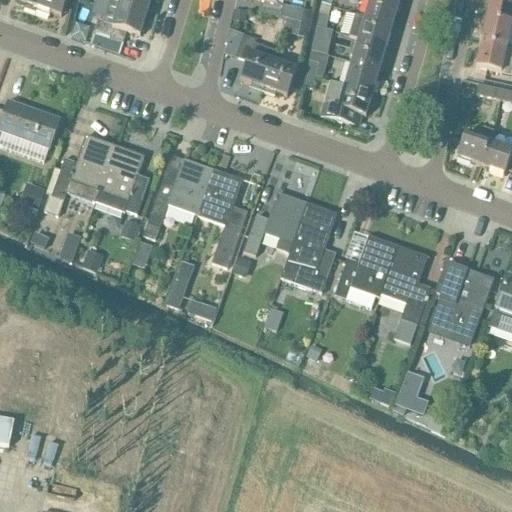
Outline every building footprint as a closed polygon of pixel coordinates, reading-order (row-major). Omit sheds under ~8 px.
[(24,11),(36,16),(41,0),(15,0),(15,3),(26,7),(24,11)] [(41,0),(36,16),(48,20),(50,16),(61,20),(67,0),(41,0)] [(111,0),(111,4),(117,6),(117,7),(146,16),(151,0),(111,0)] [(277,7),(278,0),(248,0),(248,1),(260,4),(257,16),(280,21),(283,8),(277,7)] [(383,0),(369,0),(364,19),(392,28),(399,5),(383,0)] [(511,2),(504,0),(490,0),(486,22),(498,27),(511,30),(511,27),(511,2)] [(139,39),(146,16),(117,7),(110,30),(97,26),(94,38),(122,47),(126,35),(139,39)] [(232,15),(230,24),(244,25),(246,14),(233,13),(232,15)] [(303,13),(301,26),(301,27),(310,29),(313,15),(303,13)] [(319,17),(316,30),(327,33),(330,34),(332,34),(335,20),(319,17)] [(364,19),(357,42),(385,51),(392,28),(364,19)] [(486,22),(480,46),(507,53),(511,30),(498,27),(486,22)] [(75,26),(71,40),(81,43),(85,45),(89,30),(85,29),(83,28),(77,26),(75,26)] [(298,40),(307,42),(308,42),(310,29),(301,27),(301,26),(298,40)] [(327,33),(316,30),(313,43),(323,45),(326,33),(330,34),(327,33)] [(228,33),(223,57),(235,61),(247,65),(240,84),(251,88),(250,91),(262,96),(273,64),(276,55),(254,47),(255,43),(244,39),(228,33)] [(357,42),(351,65),(379,74),(385,51),(357,42)] [(502,77),(507,53),(480,46),(475,71),(502,77)] [(273,64),(262,96),(274,100),(276,96),(287,100),(297,73),(273,64)] [(308,65),(306,78),(315,80),(317,67),(308,65)] [(351,65),(344,88),(372,97),(379,74),(351,65)] [(306,78),(303,91),(312,93),(315,80),(306,78)] [(323,108),(320,120),(343,126),(358,131),(361,119),(365,120),(372,97),(344,88),(330,84),(323,108)] [(476,99),(500,104),(502,94),(478,89),(476,99)] [(511,95),(502,94),(500,104),(511,106),(511,95)] [(0,114),(0,151),(44,167),(48,154),(49,153),(59,124),(8,105),(4,116),(0,114)] [(456,161),(480,170),(490,145),(493,135),(482,131),(478,141),(465,136),(456,161)] [(49,198),(43,215),(57,221),(63,205),(66,197),(94,207),(95,207),(99,196),(99,195),(115,150),(85,140),(76,167),(64,163),(60,174),(54,172),(45,197),(49,198)] [(511,152),(490,145),(480,170),(504,178),(508,168),(511,169),(511,152)] [(99,196),(95,207),(123,217),(124,215),(136,220),(149,184),(137,180),(144,161),(115,150),(99,195),(99,196)] [(221,156),(215,172),(224,175),(230,159),(221,156)] [(167,210),(196,220),(212,174),(183,164),(173,191),(162,187),(142,241),(155,245),(167,210)] [(241,185),(212,174),(196,220),(225,230),(211,268),(226,273),(246,217),(232,212),(241,185)] [(26,187),(19,206),(38,213),(45,194),(26,187)] [(253,228),(243,256),(256,261),(264,238),(279,244),(276,253),(289,257),(292,248),(307,208),(277,197),(268,224),(256,220),(253,228)] [(289,257),(280,283),(321,297),(325,286),(325,285),(335,257),(323,253),(336,218),(307,208),(292,248),(289,257)] [(128,223),(124,238),(134,241),(140,227),(128,223)] [(31,242),(29,247),(44,254),(46,249),(48,243),(34,236),(31,242)] [(346,304),(346,303),(370,312),(374,301),(379,303),(380,300),(398,251),(368,240),(358,267),(347,263),(334,300),(346,304)] [(139,246),(135,257),(148,262),(152,250),(139,246)] [(398,251),(380,300),(405,309),(399,325),(393,344),(409,349),(416,331),(421,332),(429,308),(425,306),(430,292),(417,288),(427,261),(398,251)] [(80,259),(77,268),(82,270),(81,271),(96,277),(102,260),(87,254),(85,261),(80,259)] [(237,262),(232,277),(245,281),(251,266),(237,262)] [(467,349),(472,337),(491,286),(446,269),(436,297),(441,299),(428,334),(467,349)] [(511,280),(507,278),(488,332),(511,339),(511,280)] [(169,299),(165,310),(177,314),(181,303),(169,299)] [(267,321),(264,331),(276,335),(279,326),(267,321)] [(311,348),(305,361),(315,366),(322,353),(311,348)] [(382,396),(378,406),(389,410),(394,397),(384,393),(382,396)] [(416,402),(411,416),(422,419),(427,406),(416,402)]
